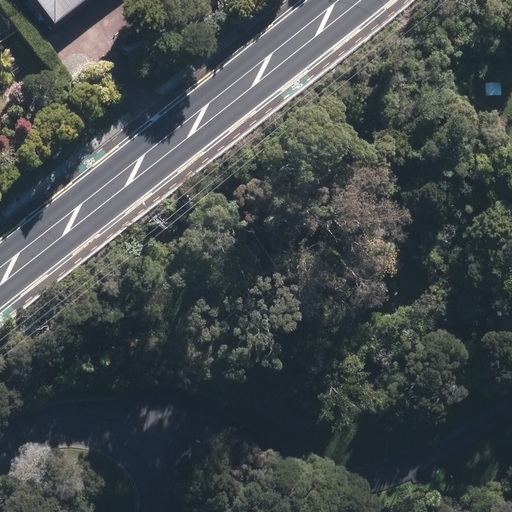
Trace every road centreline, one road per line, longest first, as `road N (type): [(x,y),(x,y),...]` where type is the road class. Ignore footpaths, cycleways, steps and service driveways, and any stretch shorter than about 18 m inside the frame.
road 1 (secondary): [(354,0),(0,285)]
road 2 (residential): [(151,511),(159,486),(140,439),(92,424),(0,448)]
